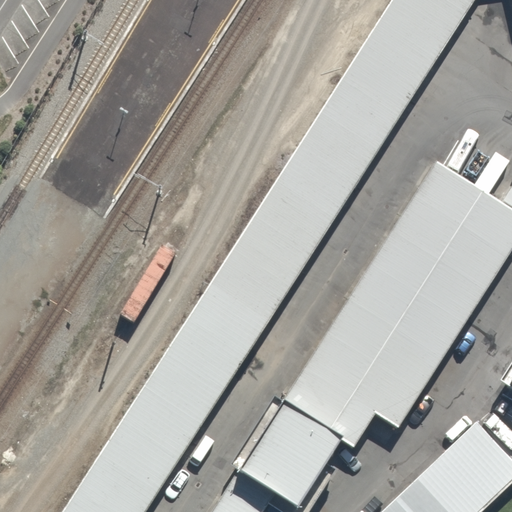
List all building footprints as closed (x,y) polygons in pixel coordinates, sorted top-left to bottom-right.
[(511,0),(382,0),(51,511),(124,511),(452,6),(511,43),(511,368),(504,382),(511,388),(511,0)] [(511,234),(511,222),(421,164),(272,398),(368,459),(511,234)] [(328,433),(272,398),(225,472),(264,496),(281,507),(328,433)] [(482,511),(511,485),(511,472),(470,427),(378,511),(482,511)] [(225,472),(200,511),(254,511),(264,496),(225,472)]
